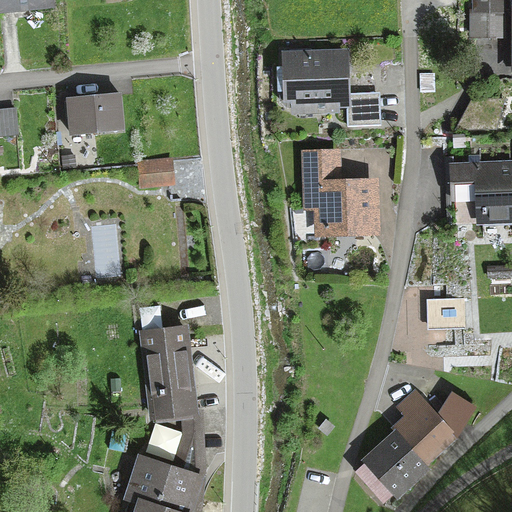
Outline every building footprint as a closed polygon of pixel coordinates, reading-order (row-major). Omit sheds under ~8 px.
[(57,0),(0,0),(0,17),(59,12),(57,0)] [(472,0),(472,33),(502,33),(502,0),(472,0)] [(343,50),(285,53),(287,104),(345,101),(345,94),(343,50)] [(377,92),(345,94),(345,101),(346,122),(378,121),(377,92)] [(129,135),(123,95),(64,101),(69,140),(129,135)] [(0,107),(0,132),(15,131),(13,106),(0,107)] [(336,152),(302,153),(304,206),(315,206),(316,228),(375,227),(373,177),(337,179),(336,152)] [(175,158),(135,161),(144,192),(180,187),(175,158)] [(511,163),(451,165),(452,193),(475,193),(475,231),(511,228),(511,163)] [(428,299),(428,329),(465,328),(464,299),(428,299)] [(139,333),(162,331),(159,305),(136,307),(139,333)] [(162,331),(139,333),(151,424),(183,421),(185,448),(175,467),(141,456),(126,498),(136,500),(131,511),(198,511),(208,477),(208,421),(200,421),(191,328),(162,331)] [(453,433),(415,393),(400,408),(408,416),(365,458),(394,488),(398,492),(427,464),(424,461),(453,433)] [(385,496),(394,488),(365,458),(356,467),(385,496)]
